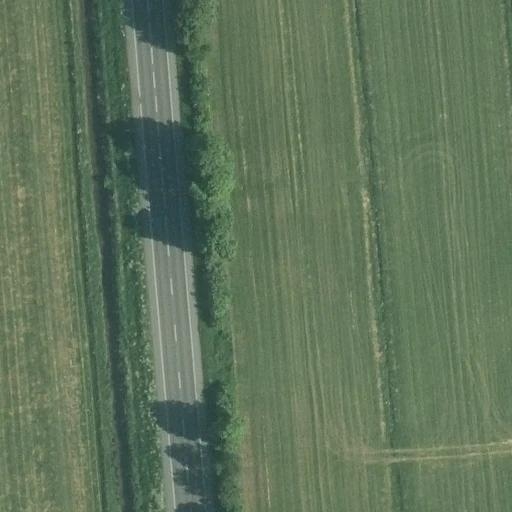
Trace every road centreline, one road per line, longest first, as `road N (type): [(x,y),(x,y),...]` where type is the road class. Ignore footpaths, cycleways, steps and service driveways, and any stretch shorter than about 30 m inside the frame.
road 1 (primary): [(191,511),(150,0)]
road 2 (track): [(511,444),(364,457)]
